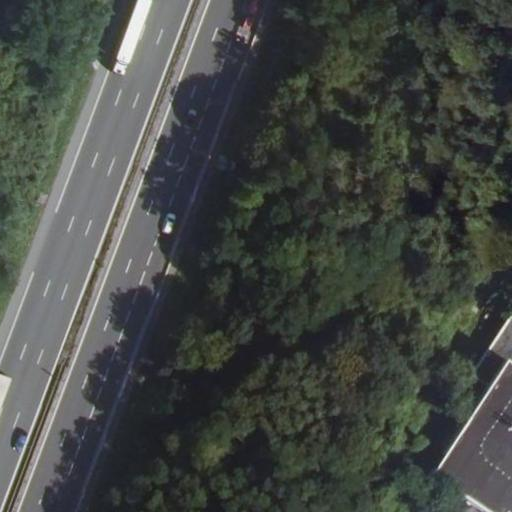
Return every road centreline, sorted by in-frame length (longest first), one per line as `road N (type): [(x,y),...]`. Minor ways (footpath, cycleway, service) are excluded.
road 1 (motorway): [(50,511),(239,0)]
road 2 (motorway): [(155,0),(0,409)]
